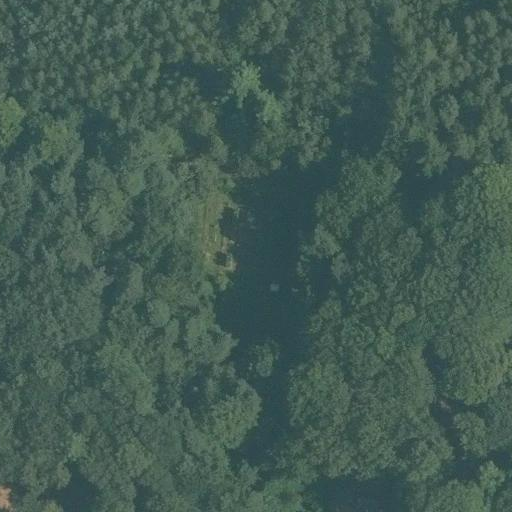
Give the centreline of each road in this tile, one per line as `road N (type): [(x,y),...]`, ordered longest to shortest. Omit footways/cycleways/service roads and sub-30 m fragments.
road 1 (track): [(0,128),(511,214)]
road 2 (track): [(490,483),(406,421),(306,364)]
